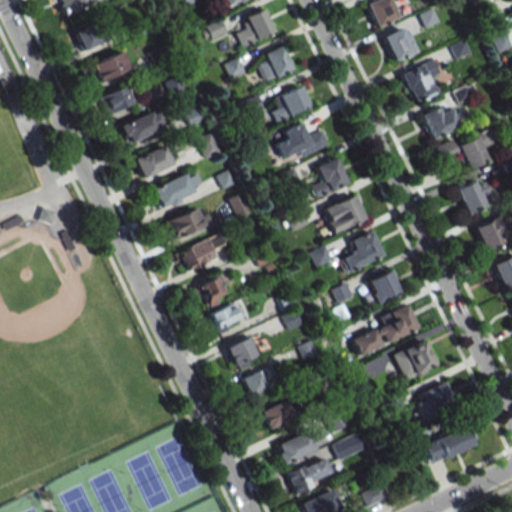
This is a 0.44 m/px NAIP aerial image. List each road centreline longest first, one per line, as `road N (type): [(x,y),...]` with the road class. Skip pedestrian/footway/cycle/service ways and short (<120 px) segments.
road 1 (residential): [(250,511),(0,2)]
road 2 (residential): [(511,426),(305,0)]
